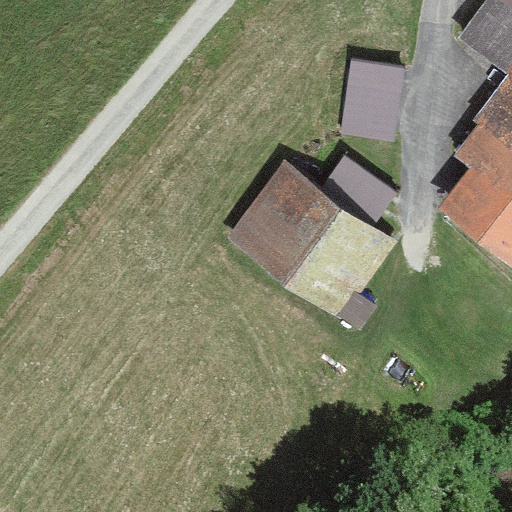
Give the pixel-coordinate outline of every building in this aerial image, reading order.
[(511,0),(468,0),(454,17),(490,46),(511,18),(511,0)] [(511,18),(490,46),(428,136),(451,153),(425,188),(511,252),(511,18)] [(401,129),(405,55),(346,52),(341,125),(401,129)] [(401,231),(288,148),(230,227),(343,310),(401,231)] [(511,448),(502,476),(511,480),(511,448)]
